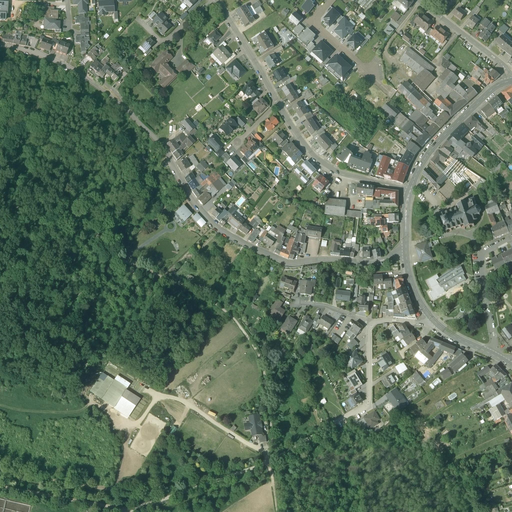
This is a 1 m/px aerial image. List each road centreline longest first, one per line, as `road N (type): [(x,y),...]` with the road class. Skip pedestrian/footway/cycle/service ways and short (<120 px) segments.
road 1 (residential): [(405,251),(377,262),(289,263),(218,230),(169,157),(120,104),(57,64),(0,46)]
road 2 (track): [(276,437),(269,379),(235,318),(202,294),(80,246),(0,199)]
road 3 (residential): [(368,321),(367,402),(272,462)]
road 4 (residential): [(408,191),(338,173),(314,158),(277,104)]
road 5 (tertiary): [(509,81),(427,152),(408,191)]
road 6 (track): [(14,299),(128,380)]
road 7 (residential): [(511,235),(478,257),(491,353)]
road 8 (residential): [(329,0),(317,26),(390,92)]
road 9 (residential): [(418,0),(500,63),(509,81)]
road 10 (track): [(121,511),(0,488)]
